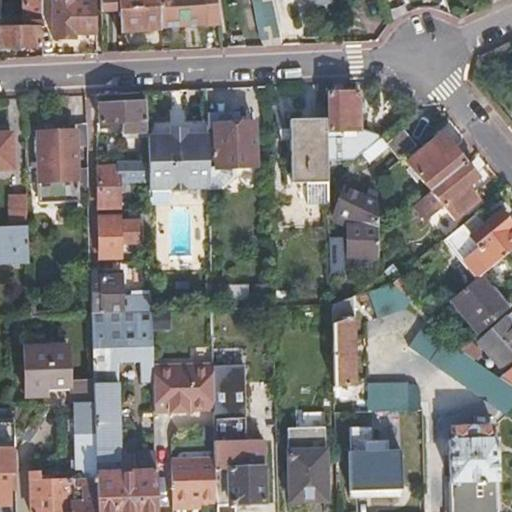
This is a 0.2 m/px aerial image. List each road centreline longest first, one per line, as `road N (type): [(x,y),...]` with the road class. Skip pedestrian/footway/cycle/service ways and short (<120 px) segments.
road 1 (residential): [(427,53),(357,63),(0,75)]
road 2 (residential): [(511,174),(444,91),(427,53)]
